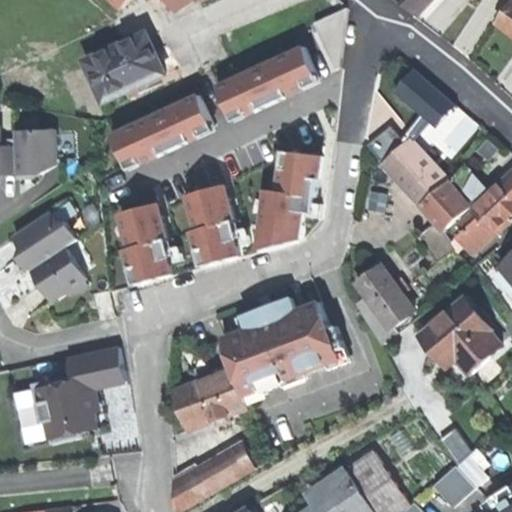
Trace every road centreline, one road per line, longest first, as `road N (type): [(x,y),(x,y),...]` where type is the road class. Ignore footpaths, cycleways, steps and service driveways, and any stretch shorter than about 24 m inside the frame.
road 1 (residential): [(158,320),(322,252),(372,57),(403,24)]
road 2 (residential): [(160,511),(158,320)]
road 3 (residential): [(0,336),(26,347),(158,320)]
road 4 (residential): [(403,24),(511,122)]
